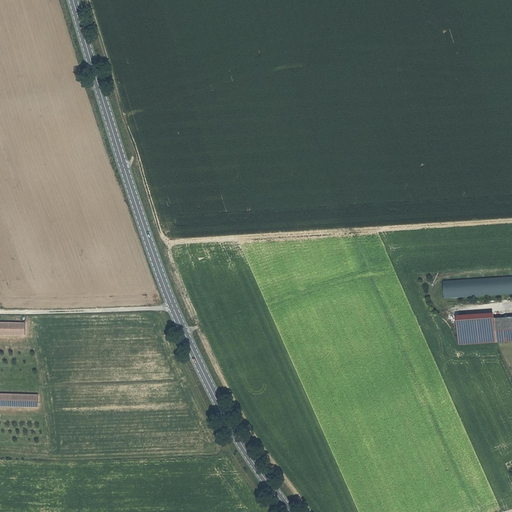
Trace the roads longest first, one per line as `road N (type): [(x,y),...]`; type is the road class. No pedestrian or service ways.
road 1 (secondary): [(73,0),(183,331),(243,446),(290,511)]
road 2 (track): [(183,331),(371,271),(511,262)]
road 3 (track): [(371,271),(480,511)]
road 4 (track): [(125,169),(135,149),(89,0)]
road 5 (track): [(0,311),(172,304)]
